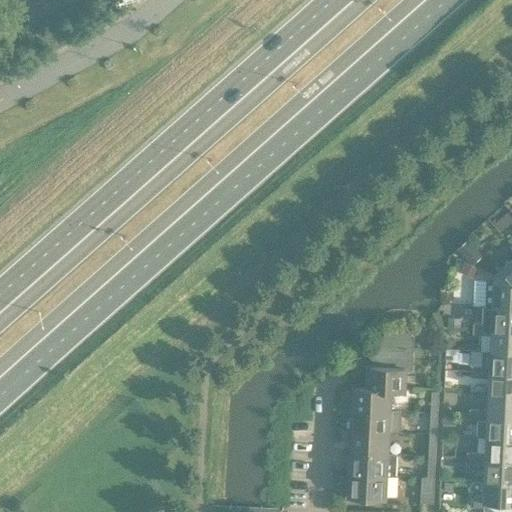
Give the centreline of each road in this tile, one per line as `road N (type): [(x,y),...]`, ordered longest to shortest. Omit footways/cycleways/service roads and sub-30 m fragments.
road 1 (trunk): [(0,396),(449,0)]
road 2 (trunk): [(331,0),(0,292)]
road 3 (unclassified): [(165,0),(134,26),(0,99)]
